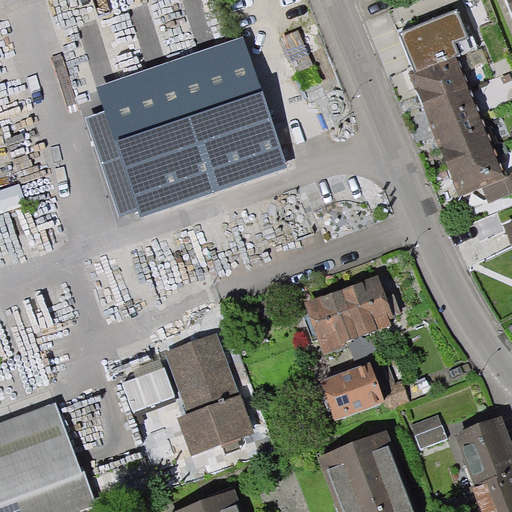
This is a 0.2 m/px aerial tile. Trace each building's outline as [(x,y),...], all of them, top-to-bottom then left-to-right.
[(468,37),(457,9),(399,32),(414,70),(415,72),(456,56),(460,54),(455,42),(468,37)] [(288,168),(244,36),(96,87),(105,111),(139,210),(141,218),(288,168)] [(417,91),(422,103),(467,85),(456,56),(415,72),(414,70),(408,72),(416,91),(417,91)] [(467,85),(422,103),(435,135),(480,117),(467,85)] [(139,210),(105,111),(86,118),(119,216),(139,210)] [(492,145),(480,117),(435,135),(446,163),(492,145)] [(492,145),(446,163),(459,196),(482,187),(505,178),(502,172),(492,145)] [(508,170),(502,172),(505,178),(482,187),(488,202),(511,192),(511,172),(509,174),(508,170)] [(342,288),(359,336),(392,325),(390,319),(393,318),(393,316),(386,297),(378,276),(342,288)] [(359,336),(342,288),(304,302),(309,315),(318,340),(323,355),(346,347),(345,342),(359,336)] [(393,294),(386,297),(393,316),(401,314),(393,294)] [(318,340),(309,315),(304,317),(312,342),(318,340)] [(217,333),(164,352),(186,414),(178,417),(191,456),(255,433),(240,394),(217,333)] [(371,361),(320,380),(335,420),(384,402),(385,401),(372,366),(371,361)] [(387,361),(372,366),(385,401),(384,402),(387,410),(410,402),(402,382),(395,385),(387,361)] [(0,423),(0,511),(74,511),(97,504),(85,471),(82,472),(57,403),(0,423)] [(448,439),(438,415),(411,425),(420,449),(448,439)] [(482,482),(511,470),(511,443),(502,416),(455,433),(474,486),(482,483),(482,482)] [(417,511),(387,431),(318,457),(338,511),(417,511)] [(511,511),(511,470),(482,482),(482,483),(474,486),(472,487),(482,511),(479,511),(511,511)] [(244,511),(235,488),(171,511),(244,511)]
